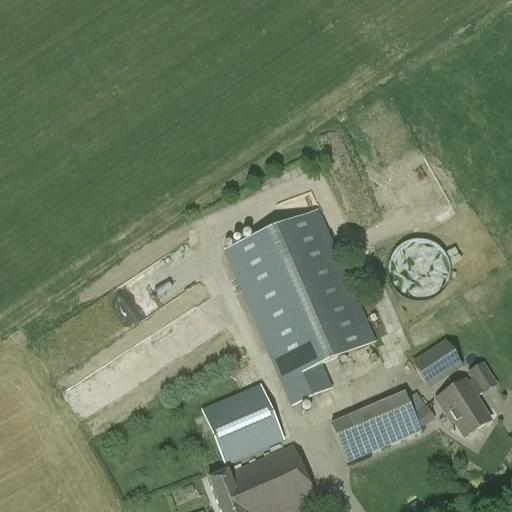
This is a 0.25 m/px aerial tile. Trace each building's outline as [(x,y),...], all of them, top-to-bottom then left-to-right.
[(323,369),(375,345),(318,212),(223,253),(291,409),(332,391),(323,369)] [(433,238),(390,254),(407,300),(450,284),(433,238)] [(427,392),(462,370),(445,343),(410,365),(427,392)] [(470,382),(465,386),(464,384),(436,402),(444,416),(447,414),(464,441),(490,424),(475,400),(496,387),(482,365),(466,375),(470,382)] [(284,443),(260,387),(201,413),(225,468),(284,443)] [(416,395),(407,401),(404,395),(329,427),(346,466),(421,434),(413,416),(425,409),(416,395)] [(229,476),(228,473),(207,481),(218,511),(287,511),(315,500),(292,449),(229,476)]
